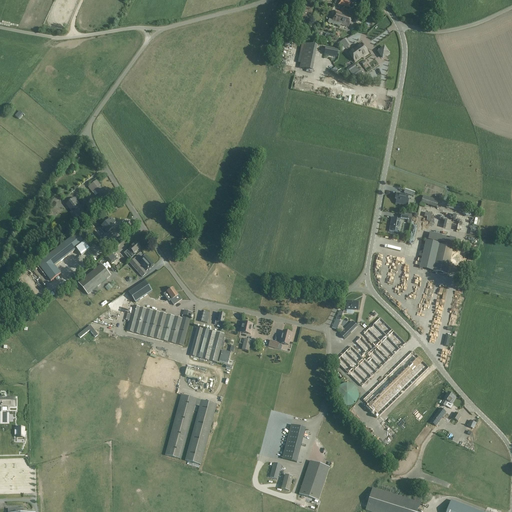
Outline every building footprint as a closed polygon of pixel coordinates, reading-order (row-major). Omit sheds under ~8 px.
[(351,2),(344,0),(340,0),(338,5),(349,9),(351,2)] [(340,27),(340,24),(349,27),(352,16),(342,13),(336,11),(333,21),(329,20),(328,23),(340,27)] [(366,21),(372,23),(374,15),(369,13),(366,21)] [(305,44),(299,69),(312,71),(317,46),(305,44)] [(367,53),(361,44),(349,53),(355,62),(367,53)] [(324,55),(337,57),(339,50),(326,47),(324,55)] [(379,47),(373,51),(380,60),(385,56),(379,47)] [(354,64),(347,69),(350,72),(353,70),(356,68),(356,67),(354,64)] [(360,71),(359,69),(352,74),(355,78),(361,74),(359,71),(360,71)] [(97,181),(88,188),(92,192),(95,190),(100,195),(97,198),(99,201),(100,199),(104,204),(110,199),(105,191),(104,192),(99,186),(100,186),(97,181)] [(408,197),(396,194),(395,198),(396,198),(395,203),(407,206),(408,200),(407,200),(408,197)] [(423,195),(421,203),(425,204),(429,205),(432,198),(428,197),(423,195)] [(65,204),(78,221),(87,214),(74,198),(65,204)] [(111,218),(102,227),(99,229),(105,235),(102,237),(107,242),(113,236),(109,232),(116,225),(111,218)] [(397,219),(392,218),(389,230),(395,231),(394,232),(398,233),(400,221),(397,221),(397,219)] [(82,256),(89,250),(76,233),(37,264),(40,267),(51,281),(61,273),(55,266),(77,249),(82,256)] [(419,269),(432,271),(447,275),(453,247),(426,241),(419,269)] [(136,243),(130,248),(127,251),(133,257),(135,255),(134,254),(140,248),(136,243)] [(111,265),(117,259),(116,258),(110,251),(104,257),(111,265)] [(141,261),(139,264),(134,259),(129,263),(143,279),(149,274),(146,272),(153,266),(146,257),(141,261)] [(78,283),(87,294),(106,280),(111,276),(101,264),(78,283)] [(134,303),(150,292),(143,282),(127,293),(134,303)] [(178,295),(172,288),(167,292),(172,299),(170,300),(174,305),(182,300),(178,295)] [(358,302),(346,301),(346,310),(358,310),(358,302)] [(133,306),(131,314),(127,313),(125,320),(129,321),(126,331),(160,340),(182,346),(187,326),(190,313),(185,311),(183,319),(167,314),(153,311),(133,306)] [(331,328),(336,330),(340,322),(339,321),(343,312),(339,310),(331,328)] [(201,311),(198,322),(207,324),(210,313),(201,311)] [(218,318),(218,321),(215,321),(215,325),(223,326),(225,315),(217,313),(216,318),(218,318)] [(240,331),(245,332),(250,334),(253,324),(243,321),(240,331)] [(90,325),(78,335),(80,338),(90,331),(95,338),(98,335),(90,325)] [(284,332),(283,332),(281,344),(289,346),(292,334),(284,332)] [(251,340),(245,339),(242,350),(248,351),(251,340)] [(270,340),(268,347),(278,349),(281,350),(282,346),(281,345),(279,344),(279,343),(270,340)] [(222,351),(219,362),(228,364),(231,353),(222,351)] [(385,371),(389,363),(378,358),(376,362),(381,364),(379,368),(385,371)] [(368,359),(363,364),(376,378),(381,373),(371,363),(372,363),(368,359)] [(260,374),(261,369),(241,364),(236,387),(248,390),(249,387),(256,388),(256,384),(254,384),(255,379),(258,380),(259,377),(256,376),(257,373),(260,374)] [(419,383),(431,372),(425,365),(421,369),(424,372),(415,379),(419,383)] [(204,371),(187,367),(185,376),(202,380),(204,371)] [(316,381),(318,374),(294,368),(293,371),(308,375),(308,379),(316,381)] [(350,412),(362,401),(359,398),(361,397),(353,387),(351,390),(347,386),(336,396),(350,412)] [(448,393),(444,400),(441,404),(445,407),(448,402),(451,404),(456,397),(448,393)] [(0,398),(0,406),(1,407),(4,407),(11,407),(11,404),(14,404),(14,398),(7,398),(6,398),(6,399),(4,399),(4,398),(2,398),(0,398)] [(430,422),(436,427),(446,413),(440,408),(430,422)] [(452,418),(458,422),(461,416),(455,413),(452,418)] [(240,435),(242,430),(244,430),(247,417),(243,416),(238,435),(240,435)] [(222,446),(227,419),(223,419),(218,445),(222,446)] [(470,421),(467,426),(474,429),(476,424),(470,421)] [(305,429),(291,425),(282,459),(297,463),(305,429)] [(426,432),(419,439),(422,442),(429,435),(426,432)] [(437,437),(428,455),(433,458),(442,439),(437,437)] [(237,438),(234,449),(239,451),(242,439),(237,438)] [(450,458),(453,452),(454,453),(457,446),(454,445),(453,448),(450,447),(446,455),(450,458)] [(463,466),(469,452),(466,451),(466,452),(463,451),(459,461),(461,462),(460,465),(463,466)] [(318,501),(329,467),(310,461),(299,494),(318,501)] [(273,463),(269,478),(277,480),(281,465),(273,463)] [(289,491),(293,477),(285,475),(281,489),(289,491)] [(365,510),(370,511),(421,511),(418,510),(420,503),(372,488),(365,510)] [(481,511),(451,500),(446,511),(481,511)]
